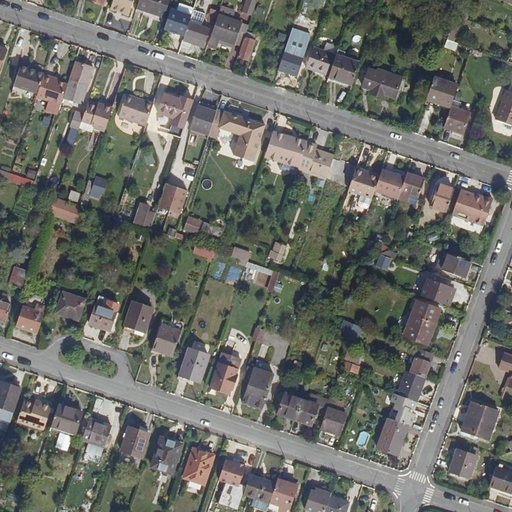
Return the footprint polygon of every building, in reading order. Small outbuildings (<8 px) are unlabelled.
[(119,0),(117,8),(133,13),(136,0),(119,0)] [(170,14),(174,0),(144,0),(143,4),(170,14)] [(257,15),(262,0),(251,0),(248,12),(257,15)] [(465,0),(462,10),(472,14),(477,0),(465,0)] [(219,22),(223,10),(216,8),(212,20),(219,22)] [(187,10),(179,35),(189,38),(195,19),(197,13),(187,10)] [(472,14),(462,10),(453,35),(459,37),(466,16),(472,19),(474,14),(472,14)] [(240,46),(248,22),(223,14),(211,49),(218,52),(221,42),(222,39),(240,46)] [(217,27),(195,19),(189,38),(187,43),(196,46),(197,43),(211,47),(217,27)] [(507,32),(509,28),(488,20),(486,24),(507,32)] [(461,47),(464,39),(459,37),(453,35),(451,43),(461,47)] [(239,49),(240,46),(222,39),(221,42),(239,49)] [(254,59),(259,42),(252,39),(246,56),(254,59)] [(310,52),(312,44),(303,41),(302,43),(300,49),(293,46),(285,68),(304,74),(311,53),(310,52)] [(302,43),(294,41),(293,46),(300,49),(302,43)] [(342,53),(344,46),(331,42),(329,50),(339,53),(342,54),(342,53)] [(10,59),(14,48),(6,45),(0,63),(0,65),(4,66),(7,58),(10,59)] [(339,53),(329,50),(318,46),(311,67),(327,72),(329,68),(334,70),(339,53)] [(358,83),(365,61),(342,53),(342,54),(335,75),(358,83)] [(7,58),(4,66),(0,65),(0,68),(6,71),(10,59),(7,58)] [(100,67),(80,60),(72,83),(69,94),(88,101),(100,67)] [(25,64),(19,83),(43,91),(49,73),(49,72),(25,64)] [(388,95),(391,88),(400,91),(405,75),(382,67),(382,69),(374,67),(368,84),(376,87),(375,91),(388,95)] [(57,77),(58,75),(49,73),(43,91),(41,96),(65,104),(69,94),(72,83),(63,79),(57,77)] [(357,86),(358,83),(335,75),(333,78),(357,86)] [(464,83),(440,75),(432,98),(444,102),(456,106),(464,83)] [(388,95),(397,98),(400,91),(391,88),(388,95)] [(187,97),(175,93),(169,91),(162,111),(168,113),(179,117),(173,132),(186,136),(199,98),(188,94),(187,97)] [(511,91),(502,117),(511,121),(511,91)] [(129,92),(122,113),(138,119),(146,95),(143,94),(142,96),(129,92)] [(151,120),(158,99),(146,95),(138,119),(141,120),(142,117),(151,120)] [(442,106),(444,102),(432,98),(430,102),(442,106)] [(103,104),(93,101),(89,113),(86,120),(98,124),(98,126),(109,130),(117,106),(103,101),(103,104)] [(195,128),(213,134),(221,111),(203,105),(195,128)] [(466,133),(474,113),(456,106),(454,110),(448,126),(466,133)] [(237,153),(239,153),(251,118),(222,108),(221,111),(213,134),(213,135),(220,138),(224,128),(244,134),(237,153)] [(76,124),(84,127),(86,120),(89,113),(81,110),(76,124)] [(257,159),(269,124),(251,118),(239,153),(257,159)] [(73,148),(77,130),(69,128),(65,146),(73,148)] [(270,155),(288,161),(296,136),(279,130),(270,155)] [(303,166),(311,141),(296,136),(288,161),(303,166)] [(319,142),(312,140),(311,141),(303,166),(302,168),(322,175),(319,184),(328,187),(336,163),(339,153),(321,147),(319,150),(317,149),(319,142)] [(151,152),(143,155),(147,166),(155,163),(151,152)] [(376,198),(379,189),(382,178),(368,172),(368,170),(360,167),(353,190),(376,198)] [(26,177),(34,180),(37,171),(28,169),(26,177)] [(410,177),(385,169),(382,178),(379,189),(404,197),(406,190),(410,177)] [(0,178),(32,189),(34,181),(0,170),(0,178)] [(430,177),(412,171),(410,177),(406,190),(404,197),(403,198),(414,201),(416,194),(424,196),(430,177)] [(48,184),(51,175),(45,174),(43,182),(48,184)] [(106,182),(100,180),(97,179),(97,182),(91,180),(84,202),(90,204),(93,194),(102,197),(105,191),(108,192),(110,184),(106,182)] [(184,213),(192,189),(171,182),(163,206),(184,213)] [(457,193),(458,189),(442,184),(439,195),(441,196),(438,207),(451,211),(457,193)] [(474,191),(466,188),(463,196),(471,199),(474,191)] [(474,191),(471,199),(463,196),(457,214),(489,225),(497,200),(481,195),(482,194),(474,191)] [(497,200),(498,197),(482,192),(482,194),(481,195),(497,200)] [(414,201),(421,204),(424,196),(416,194),(414,201)] [(77,227),(84,210),(56,197),(49,214),(77,227)] [(155,228),(160,213),(145,208),(140,223),(155,228)] [(201,226),(203,220),(194,217),(190,231),(203,235),(206,228),(201,226)] [(309,243),(328,250),(330,245),(314,240),(316,233),(313,232),(309,243)] [(330,245),(332,239),(316,233),(314,240),(330,245)] [(283,262),(289,247),(281,244),(278,253),(275,253),(273,259),(283,262)] [(215,257),(218,250),(205,245),(203,252),(215,257)] [(250,261),(252,252),(238,247),(235,256),(250,261)] [(396,256),(398,250),(392,248),(384,252),(396,256)] [(466,275),(472,258),(450,250),(444,267),(466,275)] [(379,254),(375,266),(388,271),(392,259),(379,254)] [(34,284),(40,267),(32,264),(26,281),(34,284)] [(267,291),(274,292),(279,270),(249,265),(248,270),(270,274),(267,291)] [(23,287),(27,270),(13,267),(9,284),(23,287)] [(451,304),(457,286),(432,277),(426,294),(451,304)] [(276,283),(274,292),(281,293),(282,284),(276,283)] [(17,299),(18,294),(13,293),(12,298),(1,294),(0,298),(0,316),(1,317),(15,321),(22,301),(17,299)] [(87,321),(94,300),(73,293),(66,313),(87,321)] [(119,302),(119,300),(109,297),(98,325),(119,332),(128,306),(119,302)] [(443,308),(420,300),(414,318),(437,327),(443,308)] [(151,333),(159,309),(141,303),(133,327),(151,333)] [(47,333),(54,313),(33,306),(26,325),(47,333)] [(0,319),(0,320),(14,325),(15,321),(1,317),(0,319)] [(431,341),(437,327),(414,318),(408,333),(431,341)] [(179,357),(189,328),(169,321),(159,350),(168,353),(179,357)] [(361,340),(366,325),(355,321),(350,336),(361,340)] [(251,340),(261,343),(265,330),(255,327),(251,340)] [(429,376),(438,353),(422,346),(419,354),(415,352),(413,357),(417,359),(413,370),(429,376)] [(206,382),(215,355),(195,348),(185,375),(206,382)] [(361,361),(364,352),(353,348),(350,357),(361,361)] [(511,352),(508,351),(502,365),(511,369),(511,352)] [(241,376),(245,362),(227,356),(216,390),(234,396),(236,390),(240,392),(244,377),(241,376)] [(271,404),(283,369),(256,360),(251,373),(257,376),(250,397),(271,404)] [(361,372),(364,365),(356,362),(354,369),(361,372)] [(429,376),(413,370),(411,370),(410,374),(429,382),(431,377),(429,376)] [(429,382),(410,374),(403,394),(422,401),(429,382)] [(0,422),(14,426),(25,392),(4,386),(0,398),(0,422)] [(399,407),(403,409),(399,420),(411,424),(415,425),(419,413),(415,411),(416,408),(419,409),(422,401),(403,394),(399,392),(396,400),(400,402),(399,407)] [(289,393),(282,414),(300,419),(307,399),(289,393)] [(313,401),(307,399),(300,419),(317,425),(322,411),(330,414),(332,407),(335,400),(315,393),(313,401)] [(475,397),(470,409),(463,428),(466,429),(473,410),(477,399),(475,397)] [(44,404),(38,402),(27,398),(20,418),(47,427),(55,403),(45,400),(44,404)] [(501,407),(477,399),(473,410),(466,429),(490,438),(497,419),(501,407)] [(78,432),(86,411),(62,402),(55,424),(78,432)] [(344,434),(351,413),(332,407),(330,414),(325,427),(344,434)] [(382,448),(400,454),(411,424),(399,420),(392,417),(382,448)] [(107,446),(114,426),(92,419),(85,438),(107,446)] [(143,457),(152,433),(131,426),(128,437),(123,451),(143,457)] [(172,471),(182,443),(163,436),(153,465),(172,471)] [(206,483),(216,455),(195,448),(185,476),(206,483)] [(474,478),(481,455),(462,449),(454,471),(474,478)] [(241,485),(248,464),(228,457),(221,478),(241,485)] [(496,486),(502,488),(511,491),(511,468),(509,467),(503,465),(496,486)] [(249,504),(268,510),(268,509),(278,482),(251,473),(244,493),(251,496),(249,504)] [(291,480),(279,477),(278,482),(268,509),(277,511),(290,511),(299,485),(290,482),(291,480)] [(314,489),(307,509),(317,511),(325,511),(331,495),(314,489)] [(346,511),(350,501),(331,495),(325,511),(346,511)] [(237,511),(242,499),(233,497),(228,511),(237,511)]
